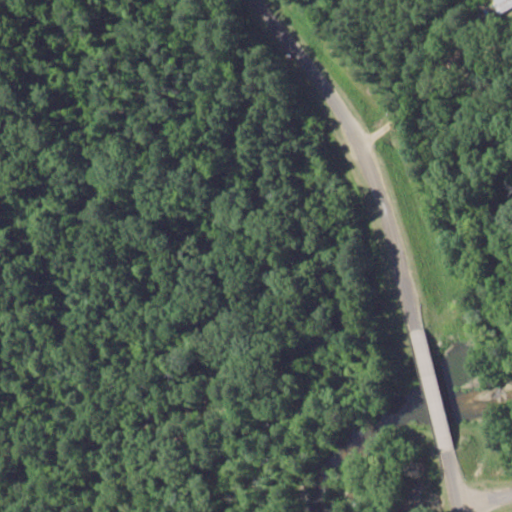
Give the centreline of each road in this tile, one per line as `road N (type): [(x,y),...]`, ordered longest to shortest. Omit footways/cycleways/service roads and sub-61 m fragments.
road 1 (residential): [(448,511),(437,418),(298,124),(211,0)]
road 2 (residential): [(305,140),(352,0)]
